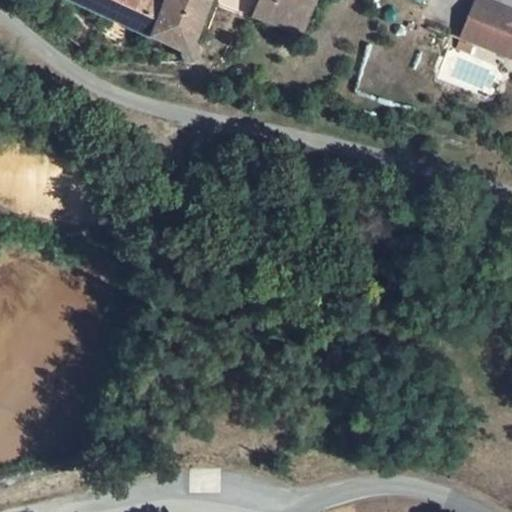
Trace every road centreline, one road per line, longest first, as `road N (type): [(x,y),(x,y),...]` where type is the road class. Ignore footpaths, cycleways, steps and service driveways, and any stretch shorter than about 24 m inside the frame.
road 1 (residential): [(0,16),(66,72),(135,105),(358,154),(511,205)]
road 2 (unclassified): [(484,511),(409,484),(343,489),(300,511)]
road 3 (unclassified): [(261,511),(240,503),(136,504),(112,511)]
